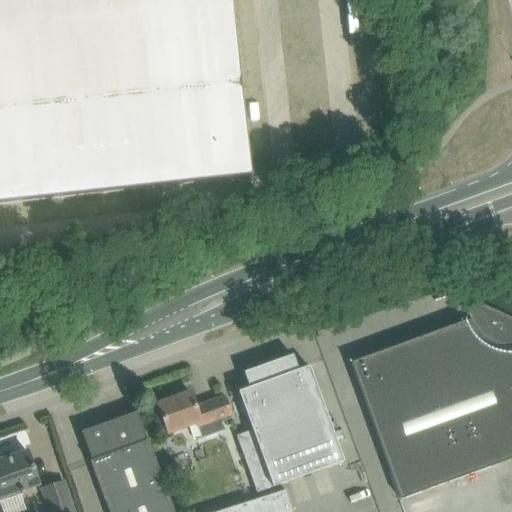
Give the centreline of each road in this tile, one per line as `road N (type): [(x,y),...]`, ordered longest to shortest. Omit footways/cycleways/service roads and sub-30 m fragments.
road 1 (tertiary): [(511,174),(262,270),(67,367)]
road 2 (tertiary): [(67,367),(511,207)]
road 3 (unknown): [(71,392),(104,511)]
